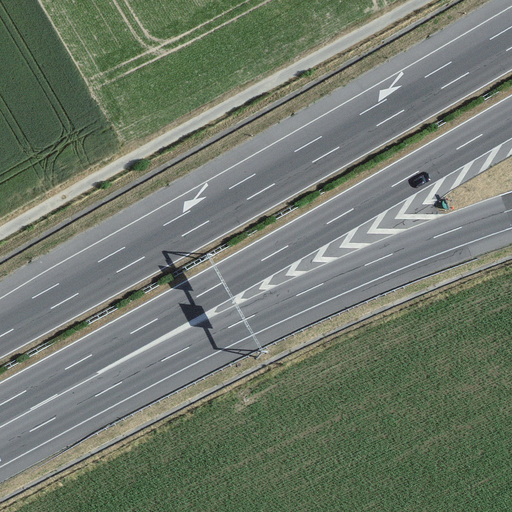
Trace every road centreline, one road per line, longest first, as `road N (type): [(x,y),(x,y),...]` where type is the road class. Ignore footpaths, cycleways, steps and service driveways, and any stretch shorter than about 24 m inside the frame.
road 1 (motorway): [(511,47),(0,336)]
road 2 (motorway): [(0,403),(511,117)]
road 3 (motorway): [(0,419),(511,209)]
road 4 (track): [(419,0),(0,232)]
